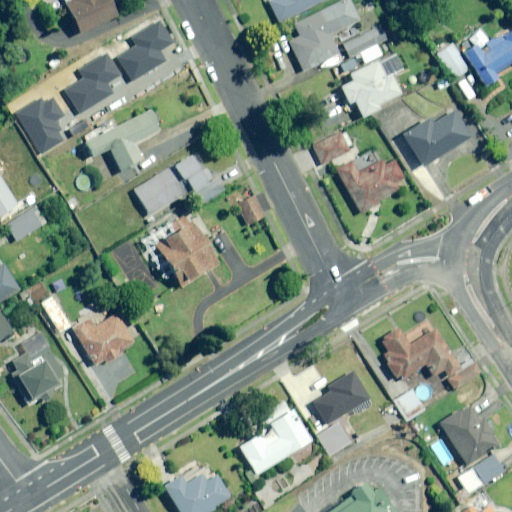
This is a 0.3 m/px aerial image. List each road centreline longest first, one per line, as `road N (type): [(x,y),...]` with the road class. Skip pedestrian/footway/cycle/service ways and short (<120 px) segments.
road 1 (secondary): [(31,497),(344,299)]
road 2 (residential): [(193,0),(344,299)]
road 3 (secondary): [(344,299),(409,265),(470,263)]
